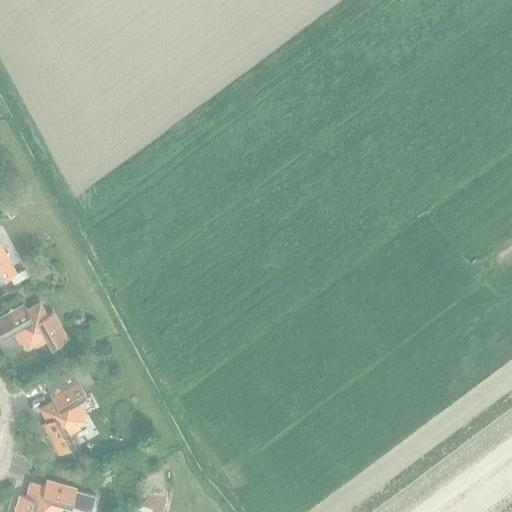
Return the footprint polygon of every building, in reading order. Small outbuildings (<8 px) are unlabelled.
[(0,282),(15,274),(7,260),(8,254),(3,252),(0,247),(0,282)] [(29,313),(24,305),(16,310),(10,308),(8,314),(0,318),(0,338),(2,337),(17,329),(27,347),(45,337),(51,348),(66,340),(51,312),(43,317),(38,307),(29,313)] [(51,418),(43,423),(48,432),(46,438),(52,439),(60,453),(76,445),(67,430),(85,420),(75,402),(87,396),(78,380),(78,381),(71,369),(46,383),(52,395),(50,396),(55,404),(46,409),(51,418)] [(36,382),(13,392),(17,401),(40,391),(36,382)] [(55,511),(58,503),(71,506),(73,502),(81,504),(84,492),(76,490),(46,481),(43,490),(33,487),(30,497),(21,495),(19,505),(13,508),(15,511),(55,511)]
